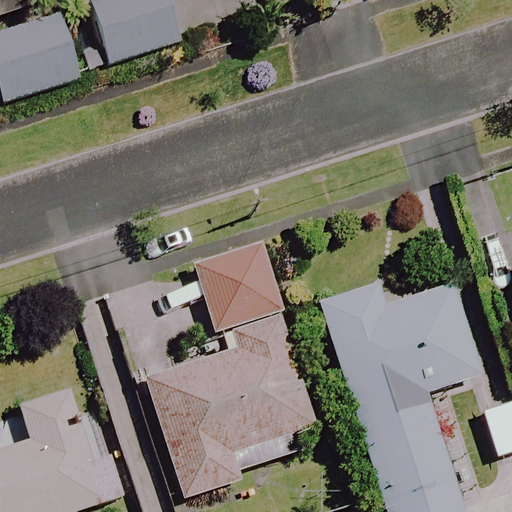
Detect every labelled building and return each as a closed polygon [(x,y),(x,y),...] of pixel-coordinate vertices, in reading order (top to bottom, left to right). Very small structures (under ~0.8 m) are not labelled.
[(0,0),(0,21),(17,16),(12,0),(0,0)] [(178,50),(163,0),(104,0),(83,6),(102,72),(178,50)] [(0,116),(76,92),(54,23),(0,39),(0,116)] [(236,478),(248,474),(296,461),(291,442),(309,436),(258,254),(190,273),(215,363),(141,384),(175,508),(214,498),(240,490),(236,478)] [(381,315),(374,293),(315,312),(378,511),(457,511),(422,400),(476,383),(448,293),(381,315)] [(0,511),(95,511),(117,506),(106,465),(90,469),(70,398),(16,414),(27,450),(5,456),(1,442),(0,441),(0,511)] [(511,460),(511,408),(478,419),(492,466),(511,460)]
